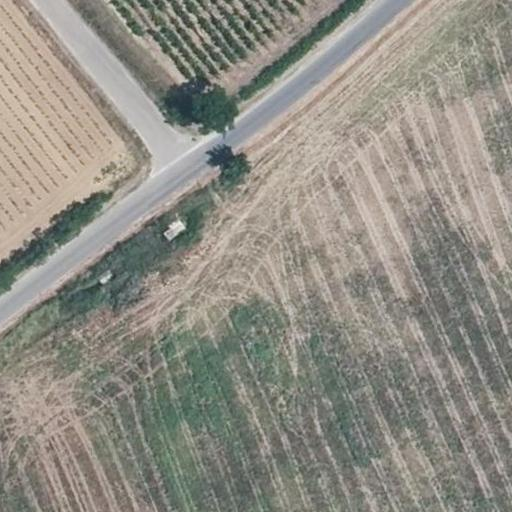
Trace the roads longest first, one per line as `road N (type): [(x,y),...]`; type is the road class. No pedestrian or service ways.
road 1 (unclassified): [(186,169),(291,96),(400,0)]
road 2 (unclassified): [(0,312),(186,169)]
road 3 (unclassified): [(41,0),(186,169)]
